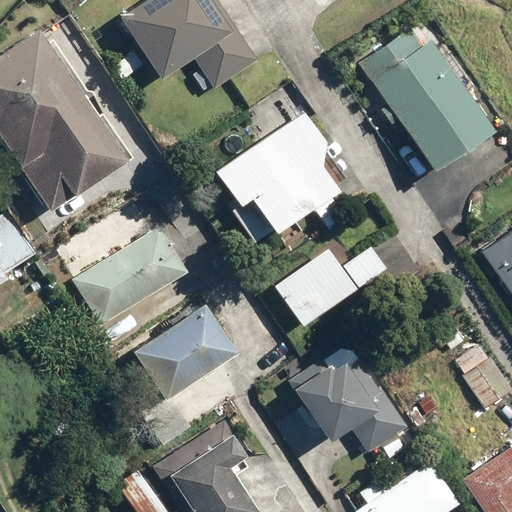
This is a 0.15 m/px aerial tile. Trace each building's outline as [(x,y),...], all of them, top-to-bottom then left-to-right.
[(260,55),(221,0),(138,0),(124,10),(166,72),(188,57),(210,89),(260,55)] [(134,150),(43,23),(0,51),(0,123),(55,203),(134,150)] [(407,27),(363,59),(440,163),(496,121),(432,35),(424,41),(418,33),(413,36),(407,27)] [(330,134),(307,106),(221,166),(244,199),(255,191),(282,223),(343,180),(327,157),(330,134)] [(335,194),(317,206),(330,225),(348,212),(335,194)] [(0,278),(11,272),(9,268),(36,251),(8,209),(0,214),(0,278)] [(76,273),(104,319),(190,265),(162,220),(76,273)] [(511,225),(485,245),(511,283),(511,225)] [(331,244),(277,281),(307,320),(389,263),(373,242),(344,263),(331,244)] [(209,296),(137,344),(170,393),(242,344),(209,296)] [(508,411),(511,408),(511,376),(483,334),(453,354),(486,402),(497,395),(508,411)] [(370,450),(409,422),(357,348),(338,362),(334,357),(329,361),(324,353),(290,377),(309,404),(312,403),(334,434),(351,422),(370,450)] [(155,464),(162,475),(171,488),(182,481),(202,511),(254,511),(265,505),(240,468),(251,461),(246,453),(252,450),(228,416),(155,464)] [(497,433),(488,421),(462,441),(471,452),(497,433)] [(511,511),(511,443),(465,475),(490,511),(511,511)] [(369,498),(358,506),(362,511),(441,511),(462,499),(433,455),(387,486),(380,476),(362,488),(369,498)] [(175,511),(138,465),(118,480),(143,511),(175,511)]
